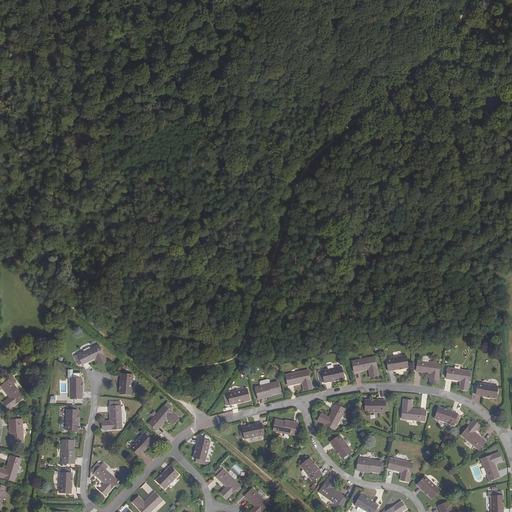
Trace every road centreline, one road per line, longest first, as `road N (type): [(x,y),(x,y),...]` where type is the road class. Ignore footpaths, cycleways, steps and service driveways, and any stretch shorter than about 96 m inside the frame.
road 1 (track): [(312,511),(170,391),(184,374),(237,361),(298,193),(319,157),(444,52),(468,0)]
road 2 (residential): [(302,401),(385,388),(437,394),(476,411),(499,435)]
road 3 (residential): [(422,511),(397,489),(363,485),(327,464),(302,401)]
road 4 (residential): [(169,450),(202,423),(302,401)]
road 5 (residential): [(94,377),(81,493),(92,511)]
